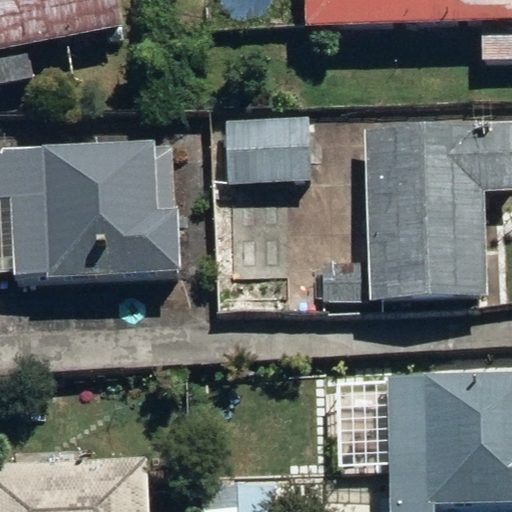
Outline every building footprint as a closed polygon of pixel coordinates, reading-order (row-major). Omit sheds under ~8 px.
[(0,0),(0,63),(133,38),(128,0),(0,0)] [(511,0),(316,0),(318,41),(511,32),(511,0)] [(318,124),(231,127),(233,193),(320,190),(318,124)] [(511,129),(374,135),(381,314),(500,309),(496,204),(511,202),(511,129)] [(0,281),(25,281),(25,287),(63,286),(63,291),(196,286),(193,222),(185,222),(183,153),(0,160),(0,281)] [(511,511),(511,385),(395,390),(396,411),(364,412),(366,479),(399,477),(399,511),(511,511)] [(160,511),(159,467),(0,472),(0,511),(160,511)] [(285,511),(285,492),(211,495),(211,511),(285,511)]
